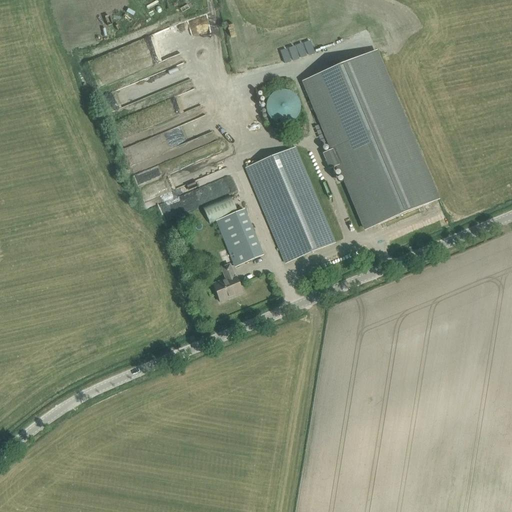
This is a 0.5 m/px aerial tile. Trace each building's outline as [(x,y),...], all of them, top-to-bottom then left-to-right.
[(372,51),(387,46),(380,26),(366,30),(372,51)] [(339,166),(366,230),(437,200),(375,52),(304,82),(332,150),(323,154),(329,170),(339,166)] [(169,101),(176,116),(204,102),(198,88),(169,101)] [(293,107),(292,104),(292,102),(291,100),(289,97),(287,96),(285,94),(282,94),(280,93),(277,93),(274,94),(272,95),(270,97),(268,99),(267,101),(266,103),(266,106),(266,108),(266,111),(267,114),(269,116),(271,118),(273,119),(275,120),(278,120),(280,120),(284,120),(286,119),(288,117),(290,115),(292,112),(292,110),(293,107)] [(295,148),(246,168),(285,264),(334,243),(295,148)] [(216,222),(231,258),(235,267),(263,256),(244,210),(216,222)] [(229,265),(221,268),(226,281),(213,286),(220,303),(242,294),(235,278),(234,278),(229,265)]
